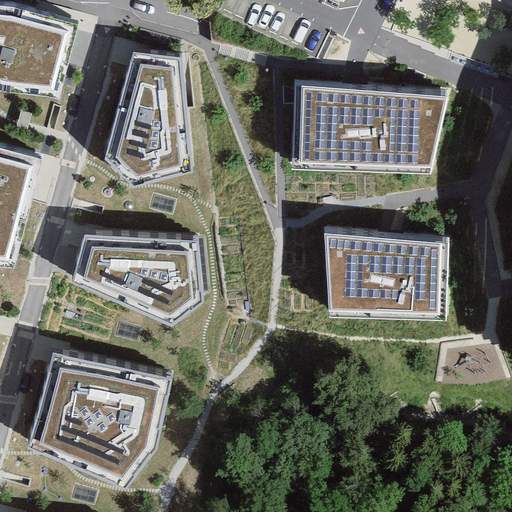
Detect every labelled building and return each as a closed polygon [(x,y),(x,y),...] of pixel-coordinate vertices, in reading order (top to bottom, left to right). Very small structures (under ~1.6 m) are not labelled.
[(19,0),(0,0),(0,84),(65,91),(78,18),(19,0)] [(183,52),(138,45),(109,148),(137,177),(193,164),(183,52)] [(451,90),(297,80),(292,165),(434,166),(451,90)] [(0,259),(15,261),(43,153),(0,140),(0,259)] [(384,232),(327,227),(328,306),(449,312),(451,238),(384,232)] [(199,236),(86,229),(74,274),(172,319),(207,291),(199,236)] [(173,373),(54,347),(30,437),(127,482),(156,449),(173,373)]
